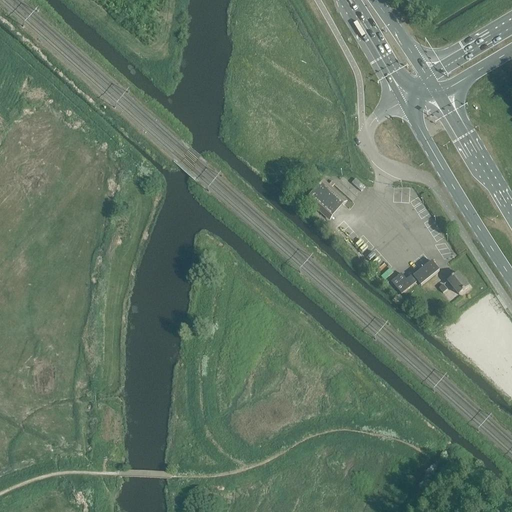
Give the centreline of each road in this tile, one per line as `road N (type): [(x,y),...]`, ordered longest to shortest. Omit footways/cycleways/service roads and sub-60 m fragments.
road 1 (unclassified): [(511,306),(431,183),(372,153),(370,125),(404,100)]
road 2 (primary): [(404,100),(511,278)]
road 3 (primary): [(511,212),(439,93)]
